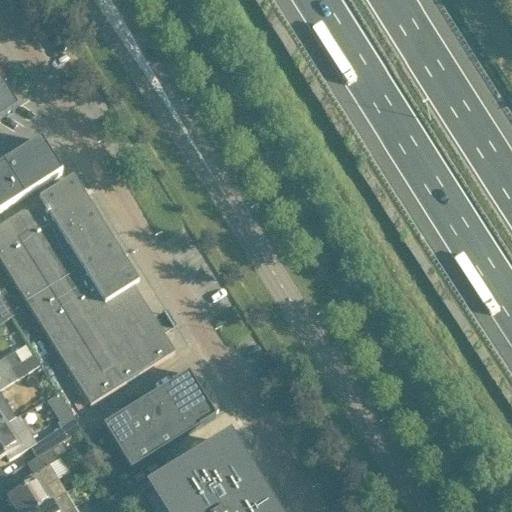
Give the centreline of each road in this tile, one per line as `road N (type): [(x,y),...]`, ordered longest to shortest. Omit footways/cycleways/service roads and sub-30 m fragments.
road 1 (residential): [(309,511),(0,17)]
road 2 (secondary): [(429,511),(213,173)]
road 3 (motorway): [(324,0),(511,292)]
road 4 (motorway): [(511,195),(388,0)]
road 5 (secondary): [(87,0),(183,150),(213,173)]
road 6 (secondary): [(213,173),(204,138),(118,0)]
